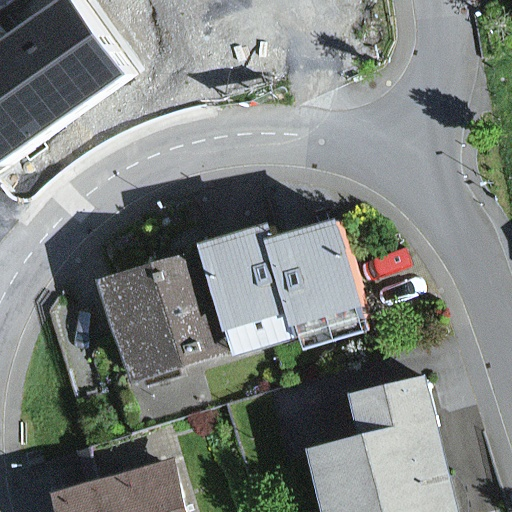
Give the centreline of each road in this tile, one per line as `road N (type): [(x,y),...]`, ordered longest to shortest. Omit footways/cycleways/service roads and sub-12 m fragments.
road 1 (residential): [(0,328),(38,254),(72,214),(148,157),(192,140),(274,127),(333,133),(409,163)]
road 2 (residential): [(409,163),(471,228),(511,319)]
road 3 (residential): [(455,0),(456,71),(409,163)]
